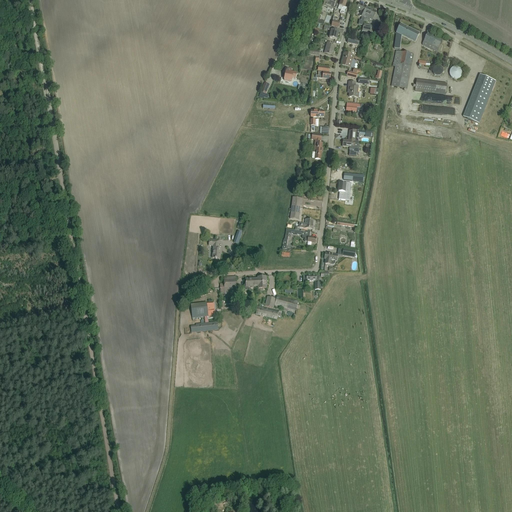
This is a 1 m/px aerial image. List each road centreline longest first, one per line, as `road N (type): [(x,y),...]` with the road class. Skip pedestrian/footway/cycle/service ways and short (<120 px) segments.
road 1 (track): [(116,511),(26,0)]
road 2 (unclassified): [(194,286),(235,272),(313,269),(334,79),(352,0)]
road 3 (track): [(146,511),(166,454),(179,294),(194,286)]
